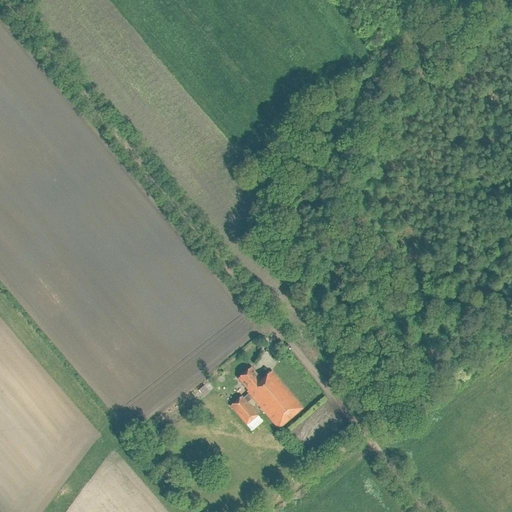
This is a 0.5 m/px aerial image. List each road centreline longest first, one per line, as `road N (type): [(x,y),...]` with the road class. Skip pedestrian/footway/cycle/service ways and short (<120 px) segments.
road 1 (track): [(426,511),(5,0)]
road 2 (track): [(511,399),(435,454),(403,451),(386,462)]
